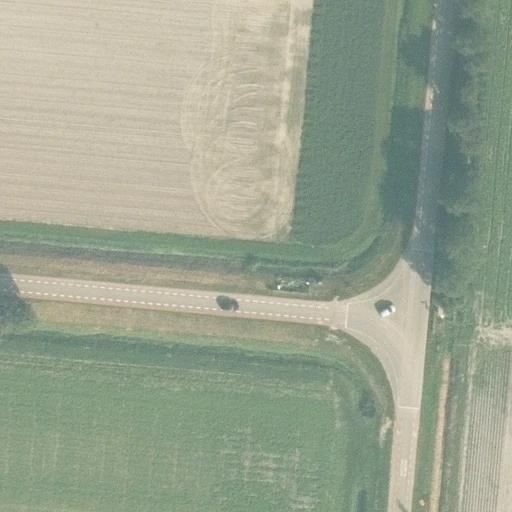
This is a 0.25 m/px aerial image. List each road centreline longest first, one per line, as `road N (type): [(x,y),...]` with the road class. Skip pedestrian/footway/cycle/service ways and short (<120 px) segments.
road 1 (tertiary): [(415,315),(0,278)]
road 2 (tertiary): [(415,315),(444,0)]
road 3 (tertiary): [(397,511),(415,315)]
